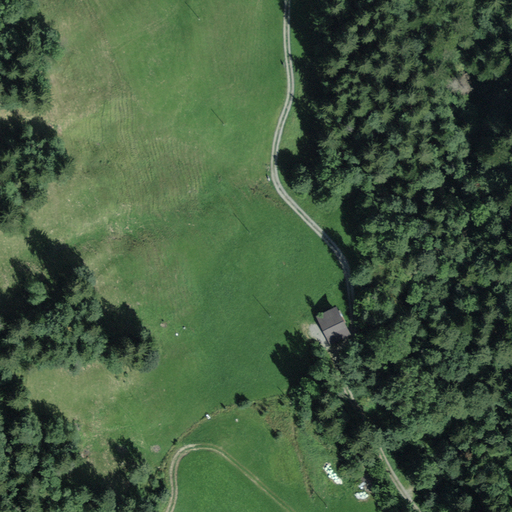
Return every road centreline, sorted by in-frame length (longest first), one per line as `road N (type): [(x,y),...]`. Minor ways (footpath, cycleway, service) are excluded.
road 1 (track): [(418,511),(344,384),(339,357),(353,330),(347,269),(274,173),(291,88),(287,0)]
road 2 (track): [(288,511),(221,449),(206,445),(175,455),(168,511)]
